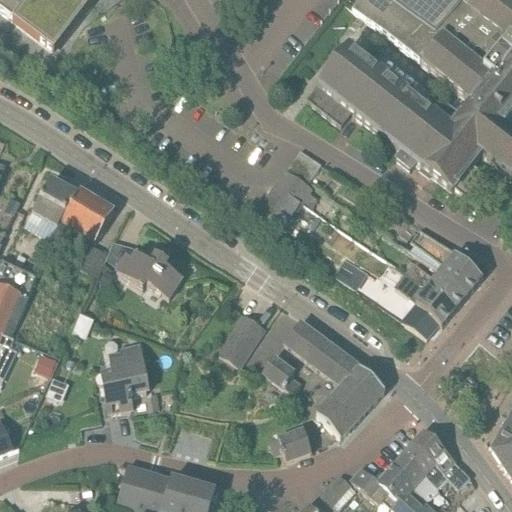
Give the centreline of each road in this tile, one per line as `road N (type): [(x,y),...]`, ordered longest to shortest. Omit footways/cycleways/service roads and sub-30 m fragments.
road 1 (tertiary): [(412,396),(309,314),(0,109)]
road 2 (residential): [(240,70),(274,124),(489,252),(503,270)]
road 3 (residential): [(0,483),(90,455),(263,479)]
road 4 (residential): [(263,479),(323,473),(349,460),(412,396)]
road 5 (residential): [(412,396),(496,291),(503,270)]
road 6 (tertiary): [(508,511),(412,396)]
